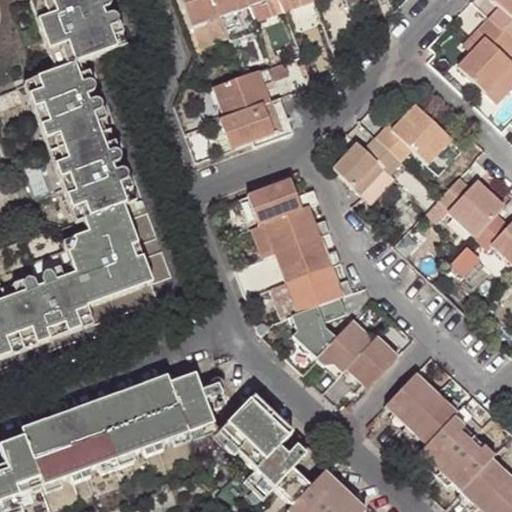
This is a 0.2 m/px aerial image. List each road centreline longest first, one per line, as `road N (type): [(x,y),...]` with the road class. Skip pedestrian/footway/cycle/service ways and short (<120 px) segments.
road 1 (residential): [(306,143),(361,268),(485,389),(498,389)]
road 2 (residential): [(223,317),(234,346),(421,511)]
road 3 (residential): [(0,405),(223,317)]
road 4 (residential): [(156,0),(168,32),(158,126),(181,191)]
road 5 (residential): [(396,53),(511,162)]
road 6 (residential): [(306,143),(181,191)]
road 7 (residential): [(181,191),(223,317)]
road 8 (residential): [(396,53),(306,143)]
